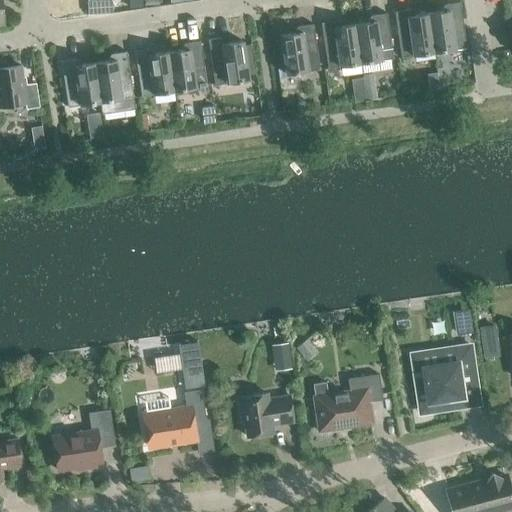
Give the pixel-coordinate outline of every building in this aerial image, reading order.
[(87,0),(88,15),(112,13),(111,0),(87,0)] [(448,10),(427,13),(433,53),(466,48),(459,2),(447,4),(448,10)] [(433,53),(427,13),(407,16),(406,10),(394,12),(401,58),(433,53)] [(374,21),(354,24),(360,64),(393,59),(386,13),(373,15),(374,21)] [(360,64),(354,24),(334,27),(333,21),(320,23),(327,69),(360,64)] [(280,35),(286,75),(319,70),(313,24),(300,26),(301,32),(280,35)] [(207,40),(214,86),(248,81),(247,76),(242,44),(242,41),(221,44),(220,38),(207,40)] [(188,49),(168,52),(173,92),(206,87),(199,41),(187,43),(188,49)] [(250,43),(242,44),(247,76),(255,75),(250,43)] [(173,92),(168,52),(147,55),(146,49),(134,51),(141,97),(173,92)] [(100,103),(99,103),(101,115),(135,110),(126,52),(114,54),(114,60),(94,63),(100,103)] [(67,108),(99,103),(100,103),(94,63),(74,66),(73,60),(60,62),(67,108)] [(0,107),(25,104),(26,109),(39,107),(35,83),(23,85),(20,66),(0,68),(0,107)] [(375,88),(365,89),(366,100),(377,99),(375,88)] [(364,90),(353,92),(354,102),(365,100),(364,90)] [(212,107),(201,108),(203,124),(214,123),(212,107)] [(100,126),(88,128),(90,138),(102,136),(100,126)] [(43,139),(32,140),(33,149),(45,147),(43,139)] [(468,309),(452,311),(456,336),(472,334),(468,309)] [(494,326),(479,328),(483,359),(499,357),(494,326)] [(306,339),(296,347),(306,360),(316,352),(306,339)] [(197,340),(178,344),(180,356),(199,353),(197,340)] [(287,343),(271,345),(273,354),(289,351),(287,343)] [(414,382),(419,381),(424,381),(427,403),(463,398),(460,375),(473,373),(469,346),(410,355),(414,382)] [(313,397),(318,432),(371,424),(368,402),(382,400),(378,375),(347,379),(349,392),(327,395),(325,383),(312,385),(314,397),(313,397)] [(143,416),(148,447),(195,439),(193,422),(205,420),(201,390),(183,393),(186,409),(143,416)] [(241,420),(244,419),(246,437),(272,433),(271,425),(292,422),(289,396),(267,399),(266,394),(237,398),(241,420)] [(52,437),(57,471),(75,468),(75,466),(84,465),(84,469),(101,466),(98,448),(114,446),(109,410),(88,413),(91,431),(52,437)] [(0,481),(0,480),(0,468),(20,466),(16,440),(0,442),(0,481)] [(447,492),(452,511),(498,511),(511,508),(511,500),(505,476),(499,478),(491,474),(487,481),(447,492)] [(394,511),(384,499),(367,511),(394,511)]
